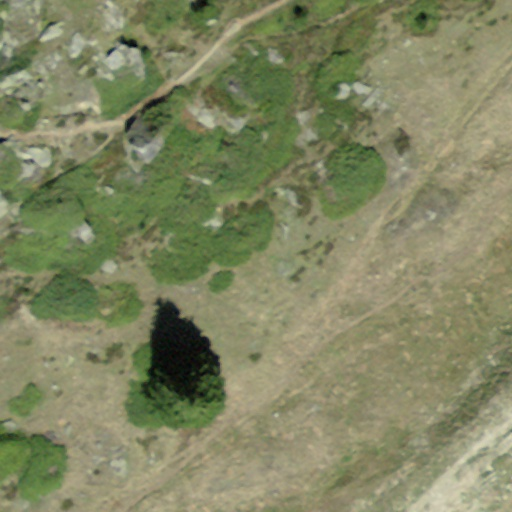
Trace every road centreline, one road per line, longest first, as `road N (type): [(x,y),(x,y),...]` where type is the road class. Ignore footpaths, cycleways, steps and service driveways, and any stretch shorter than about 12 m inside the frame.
road 1 (track): [(107,511),(314,339),(369,220),(511,40)]
road 2 (track): [(404,511),(511,421)]
